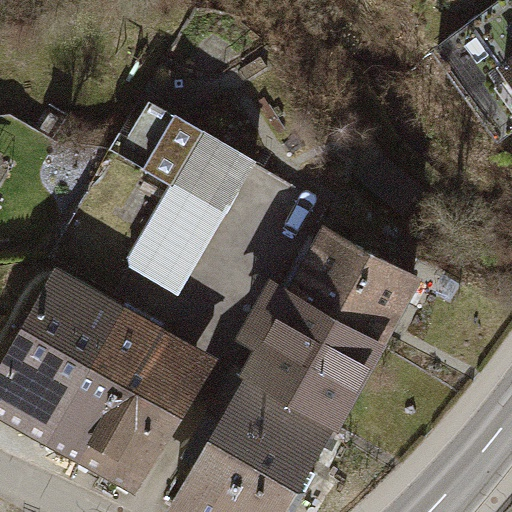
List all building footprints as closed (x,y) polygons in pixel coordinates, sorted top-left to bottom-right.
[(511,0),(506,0),(434,50),(498,141),(511,131),(511,0)] [(197,145),(143,115),(111,172),(164,202),(197,145)] [(252,177),(197,145),(164,202),(119,282),(174,314),(252,177)] [(382,169),(369,186),(406,215),(419,199),(382,169)] [(414,287),(329,243),(289,320),(374,364),(386,341),(414,287)] [(116,322),(49,284),(0,369),(0,435),(39,457),(116,322)] [(333,443),(374,364),(289,320),(258,304),(228,363),(246,372),(232,398),(323,445),(330,449),(333,443)] [(157,345),(116,322),(39,457),(80,480),(121,409),(157,345)] [(157,345),(121,409),(170,437),(207,373),(157,345)] [(305,479),(323,445),(232,398),(214,433),(260,456),(305,479)] [(130,509),(170,437),(121,409),(80,480),(130,509)] [(173,511),(231,511),(260,456),(214,433),(173,511)] [(287,511),(305,479),(260,456),(231,511),(287,511)]
